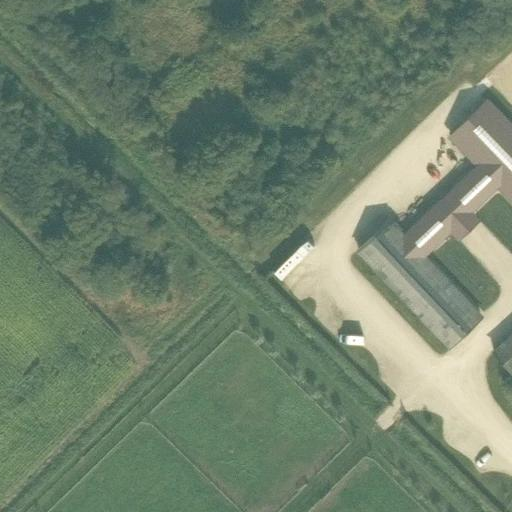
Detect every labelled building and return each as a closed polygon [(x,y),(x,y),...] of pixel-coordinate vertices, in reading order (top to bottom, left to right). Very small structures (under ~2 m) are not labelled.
[(390,224),(358,255),(446,348),(481,317),(425,257),(448,235),(493,192),(497,188),(511,203),(511,125),(487,100),(486,101),(448,138),(476,167),(402,237),(390,224)] [(511,334),(493,351),(511,371),(511,334)] [(493,423),(486,429),(504,449),(511,443),(493,423)] [(468,441),(460,448),(481,470),(489,463),(468,441)] [(511,486),(493,471),(489,477),(507,492),(511,486)]
